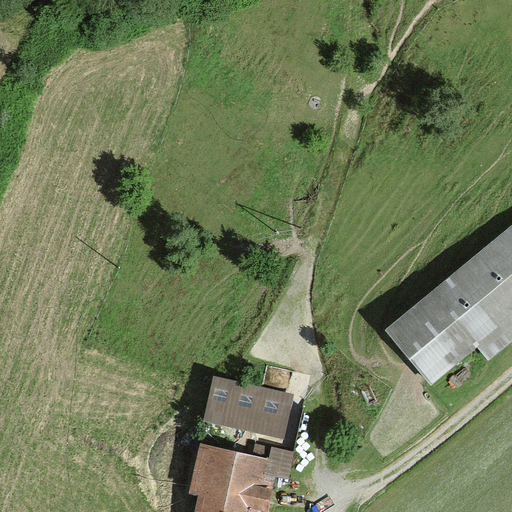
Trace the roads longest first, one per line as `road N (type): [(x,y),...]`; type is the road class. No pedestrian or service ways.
road 1 (track): [(350,498),(319,462),(319,383),(300,302),(350,115),(365,0)]
road 2 (track): [(339,511),(511,379)]
